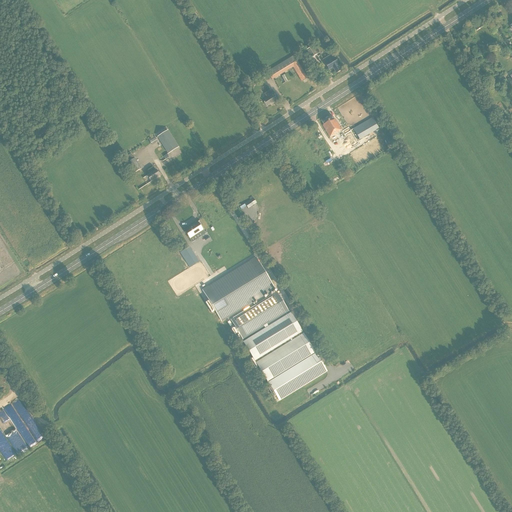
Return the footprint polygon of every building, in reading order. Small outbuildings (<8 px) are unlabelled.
[(307,50),(311,58),(317,54),(319,53),(317,50),(315,51),(312,46),(307,50)] [(338,64),(334,58),(332,54),(323,59),(325,64),(328,70),(333,67),(336,73),(340,71),(337,65),(338,64)] [(293,67),(302,81),(307,78),(297,61),(294,55),(267,72),(272,80),(293,67)] [(290,80),(286,74),(282,76),(285,82),(288,81),(290,80)] [(265,94),(267,97),(262,100),(266,107),(271,104),(272,104),(277,101),(273,93),(272,94),(270,90),(265,94)] [(334,120),(331,115),(321,121),(324,124),(322,125),(329,138),(338,132),(341,129),(335,119),(334,120)] [(351,130),(349,127),(342,131),(352,147),(358,144),(357,141),(378,129),(372,118),(351,130)] [(168,130),(157,137),(168,154),(179,147),(168,130)] [(142,168),(135,158),(134,158),(131,154),(126,157),(129,162),(128,163),(135,173),(142,168)] [(147,170),(150,174),(147,175),(151,182),(160,176),(156,169),(155,170),(153,167),(147,170)] [(282,181),(277,184),(283,193),(287,190),(282,181)] [(252,212),(257,209),(251,201),(246,204),(252,212)] [(203,230),(197,222),(184,230),(190,239),(203,230)] [(180,253),(190,268),(199,263),(189,247),(180,253)] [(275,289),(256,257),(202,290),(209,301),(205,303),(211,312),(215,310),(221,322),(275,289)] [(276,291),(231,320),(243,339),(289,311),(276,291)] [(315,352),(291,312),(243,342),(253,358),(258,366),(267,382),(315,352)] [(315,352),(267,382),(279,401),(327,372),(315,352)] [(253,358),(250,359),(255,368),(258,366),(253,358)] [(25,425),(32,420),(19,396),(11,401),(25,425)] [(0,424),(17,454),(25,450),(8,420),(0,424)] [(0,453),(5,461),(14,456),(0,434),(0,453)]
